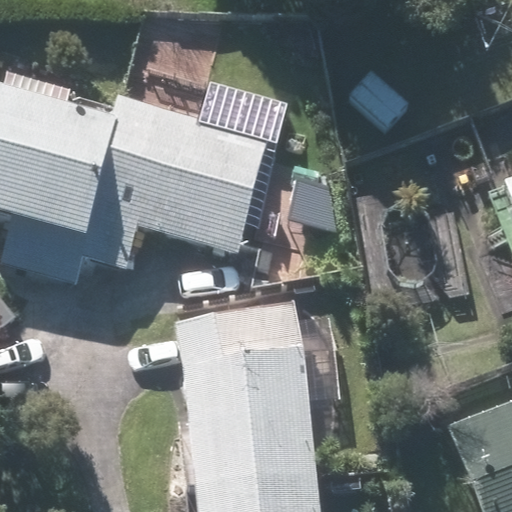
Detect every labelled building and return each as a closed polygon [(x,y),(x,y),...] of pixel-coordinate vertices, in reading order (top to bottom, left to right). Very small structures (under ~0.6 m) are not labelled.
[(366,71),(332,106),(377,151),(411,116),(366,71)] [(133,245),(235,267),(261,151),(109,116),(103,143),(0,119),(0,337),(12,328),(0,313),(0,277),(73,297),(77,272),(125,284),(133,245)] [(511,189),(485,200),(497,224),(511,268),(511,189)] [(325,332),(292,335),(291,323),(165,335),(174,432),(162,433),(169,508),(181,507),(181,511),(308,511),(300,420),(333,417),(325,332)] [(511,511),(511,406),(434,436),(462,511),(511,511)]
